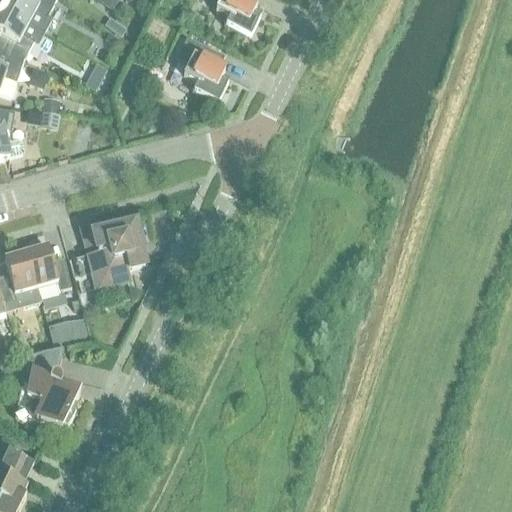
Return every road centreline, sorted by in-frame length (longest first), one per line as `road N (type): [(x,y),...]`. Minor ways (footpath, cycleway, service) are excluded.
road 1 (tertiary): [(69,511),(243,153)]
road 2 (residential): [(0,203),(213,144),(243,153)]
road 3 (tertiary): [(243,153),(322,0)]
